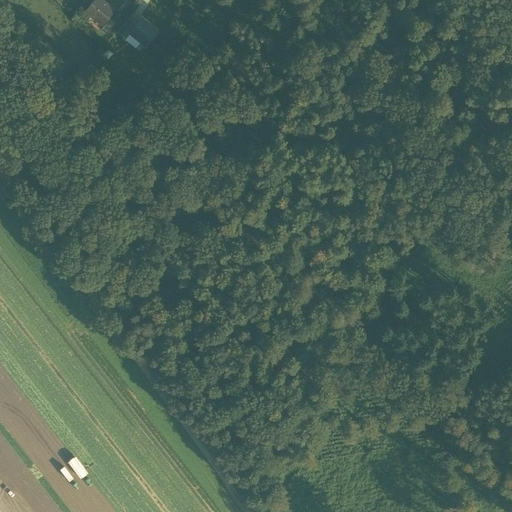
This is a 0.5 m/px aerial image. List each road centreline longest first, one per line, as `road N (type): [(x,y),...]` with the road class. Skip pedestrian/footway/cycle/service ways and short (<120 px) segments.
road 1 (track): [(60,250),(249,511)]
road 2 (track): [(169,0),(164,53),(60,250)]
road 3 (track): [(372,163),(281,44),(210,1),(192,0)]
